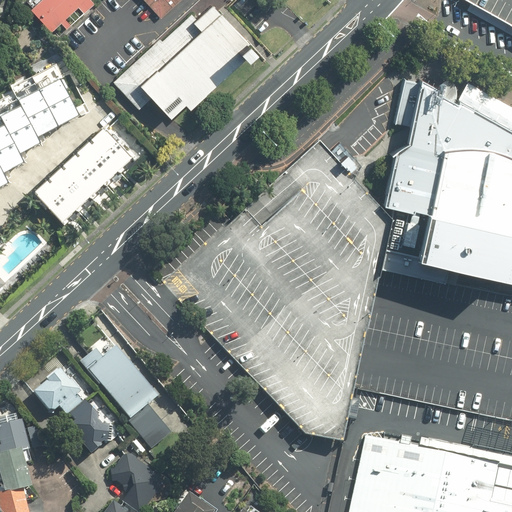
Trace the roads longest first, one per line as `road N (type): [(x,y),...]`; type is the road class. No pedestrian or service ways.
road 1 (secondary): [(378,0),(0,351)]
road 2 (residential): [(511,69),(388,0)]
